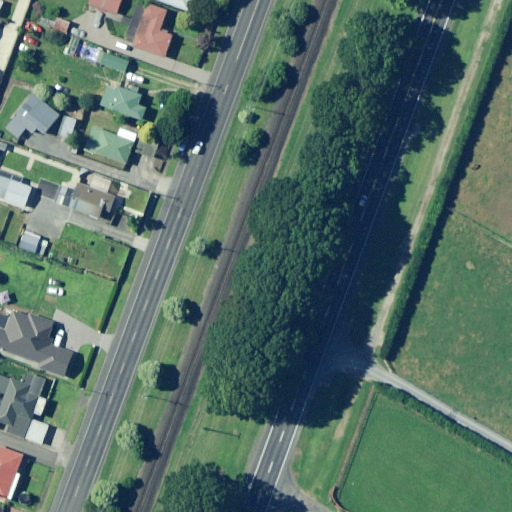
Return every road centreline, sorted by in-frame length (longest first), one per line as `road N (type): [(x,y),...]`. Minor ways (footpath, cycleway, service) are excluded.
road 1 (primary): [(258,511),(449,0)]
road 2 (secondary): [(69,511),(257,0)]
road 3 (track): [(317,353),(511,460)]
